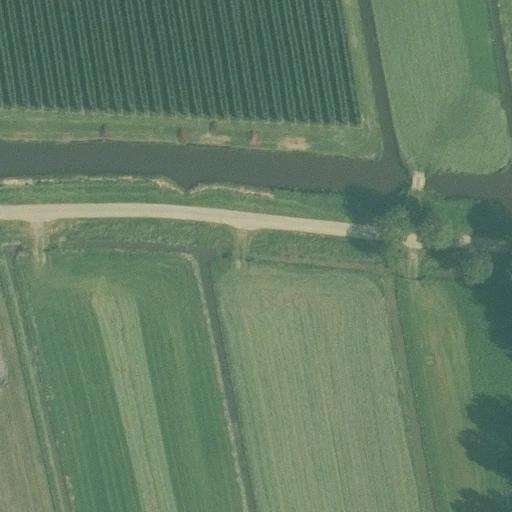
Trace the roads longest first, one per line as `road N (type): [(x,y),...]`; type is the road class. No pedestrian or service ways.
road 1 (track): [(511,247),(129,210),(0,214)]
road 2 (track): [(412,291),(419,161)]
